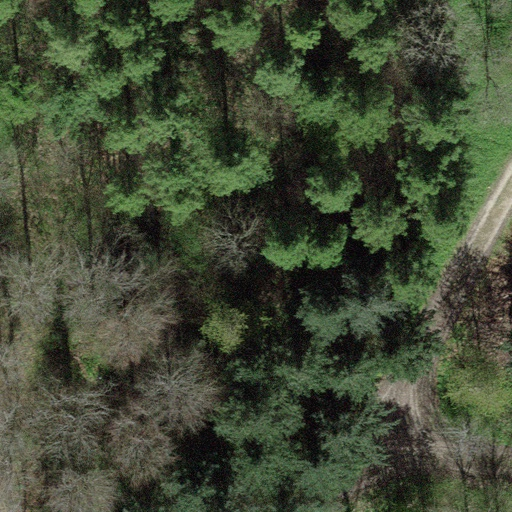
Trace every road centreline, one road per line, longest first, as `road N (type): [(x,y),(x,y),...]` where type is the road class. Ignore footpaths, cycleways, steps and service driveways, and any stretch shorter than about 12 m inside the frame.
road 1 (track): [(315,511),(511,191)]
road 2 (track): [(511,467),(358,446)]
